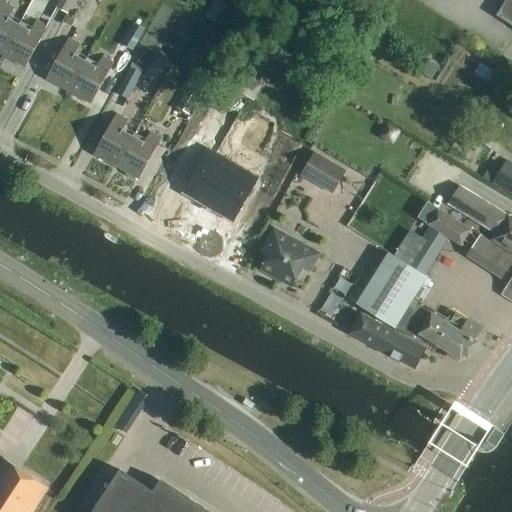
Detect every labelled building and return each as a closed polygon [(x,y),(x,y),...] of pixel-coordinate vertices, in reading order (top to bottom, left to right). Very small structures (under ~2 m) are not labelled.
[(0,0),(0,52),(4,55),(20,24),(11,19),(16,9),(4,3),(0,0)] [(68,14),(75,0),(59,0),(55,8),(68,14)] [(511,0),(504,0),(495,15),(511,25),(511,0)] [(72,12),(67,23),(77,27),(81,16),(72,12)] [(20,24),(4,55),(26,67),(47,27),(35,21),(30,30),(20,24)] [(132,51),(145,30),(133,23),(120,43),(132,51)] [(70,91),(87,60),(77,55),(82,45),(70,38),(48,79),(70,91)] [(153,86),(171,64),(160,55),(142,77),(153,86)] [(87,60),(70,91),(92,103),(113,64),(101,57),(97,66),(87,60)] [(432,79),(440,66),(431,60),(423,73),(432,79)] [(144,69),(133,63),(131,66),(117,92),(129,98),(143,73),(142,73),(144,69)] [(116,167),(133,136),(124,131),(129,121),(117,114),(94,155),(116,167)] [(133,136),(116,167),(138,179),(160,140),(148,133),(143,142),(133,136)] [(483,135),(479,142),(491,150),(496,143),(483,135)] [(332,194),(345,171),(312,152),(299,175),(332,194)] [(210,153),(187,193),(231,219),(255,179),(210,153)] [(279,180),(275,189),(307,203),(311,194),(279,180)] [(511,253),(511,215),(509,215),(479,197),(464,187),(453,206),(495,233),(491,240),(511,253)] [(462,247),(472,230),(428,203),(418,218),(432,226),(409,263),(427,275),(449,239),(462,247)] [(311,271),(320,254),(274,228),(265,245),(272,249),(261,270),(292,287),(303,267),(311,271)] [(511,256),(479,236),(467,256),(509,283),(502,294),(511,300),(511,256)] [(395,330),(427,348),(431,341),(460,359),(463,355),(468,358),(478,342),(475,340),(481,330),(467,320),(456,314),(450,323),(423,307),(413,300),(428,277),(388,253),(356,304),(397,327),(395,330)] [(427,348),(395,330),(362,312),(350,333),(416,369),(427,348)] [(497,448),(505,435),(503,433),(495,429),(487,443),(496,448),(497,448)] [(0,511),(34,511),(50,489),(2,457),(0,459),(0,511)] [(153,492),(119,470),(92,511),(198,511),(157,485),(153,492)]
